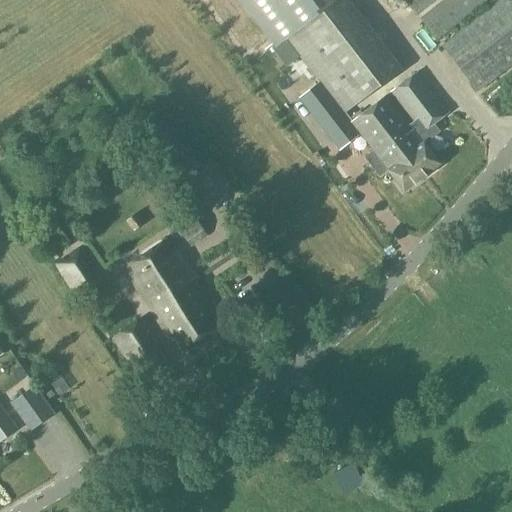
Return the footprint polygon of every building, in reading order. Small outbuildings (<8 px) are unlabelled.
[(320,83),(344,114),(401,70),(346,0),(245,0),(279,42),(285,38),(320,83)] [(406,0),(438,40),(489,0),(406,0)] [(511,0),(501,0),(442,46),(478,92),(511,65),(511,0)] [(419,71),(393,91),(425,133),(451,113),(419,71)] [(349,120),(344,114),(320,83),(301,97),(330,135),(349,120)] [(352,123),(388,170),(405,192),(442,164),(425,141),(388,96),(352,123)] [(190,212),(175,223),(191,246),(206,235),(190,212)] [(127,222),(135,232),(144,225),(136,215),(127,222)] [(170,239),(125,268),(152,311),(193,285),(190,282),(195,278),(170,239)] [(87,295),(103,282),(77,249),(61,262),(87,295)] [(195,289),(193,285),(152,311),(180,354),(225,324),(200,286),(195,289)] [(170,372),(135,320),(112,336),(148,388),(170,372)] [(230,339),(200,347),(212,390),(241,382),(230,339)] [(0,378),(13,369),(3,356),(5,355),(0,347),(0,378)] [(35,387),(12,403),(31,429),(54,413),(35,387)] [(50,400),(57,396),(53,391),(46,396),(50,400)] [(0,441),(17,430),(0,405),(0,441)] [(311,470),(339,461),(332,441),(304,451),(311,470)] [(337,474),(349,491),(366,479),(354,462),(337,474)]
